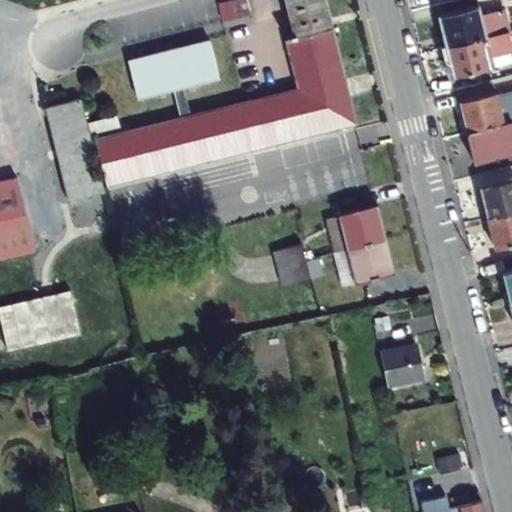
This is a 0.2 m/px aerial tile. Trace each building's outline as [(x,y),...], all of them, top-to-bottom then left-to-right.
[(341,82),(318,0),(278,0),(290,40),(281,42),(295,94),(185,124),(177,94),(213,85),(203,47),(123,68),(134,106),(170,96),(178,126),(93,149),(106,195),(353,128),(341,82)] [(246,20),(241,3),(213,10),(217,28),(246,20)] [(468,20),(430,30),(438,60),(499,44),(493,21),(470,27),(468,20)] [(446,90),(482,80),(479,71),(501,65),(507,64),(502,43),(499,44),(438,60),(446,90)] [(501,65),(479,71),(482,80),(503,74),(501,65)] [(511,120),(507,102),(454,114),(462,144),(511,131),(511,120)] [(69,211),(103,202),(77,108),(43,118),(69,211)] [(511,131),(462,144),(470,173),(511,163),(511,149),(511,148),(511,147),(511,131)] [(14,180),(0,183),(0,261),(34,252),(14,180)] [(511,187),(477,196),(485,228),(511,220),(511,187)] [(388,271),(371,202),(334,212),(351,281),(388,271)] [(351,281),(334,212),(319,215),(336,284),(351,281)] [(511,220),(485,228),(493,258),(511,252),(511,220)] [(306,275),(297,240),(269,247),(278,283),(306,275)] [(511,274),(498,278),(507,310),(511,308),(511,274)] [(67,297),(0,315),(0,329),(8,357),(78,337),(67,297)] [(419,379),(412,348),(375,357),(381,388),(419,379)] [(221,403),(210,350),(84,376),(95,430),(221,403)] [(454,508),(454,511),(479,511),(478,503),(454,508)]
